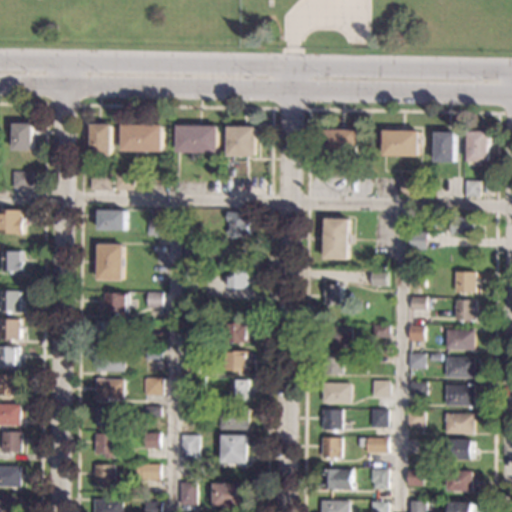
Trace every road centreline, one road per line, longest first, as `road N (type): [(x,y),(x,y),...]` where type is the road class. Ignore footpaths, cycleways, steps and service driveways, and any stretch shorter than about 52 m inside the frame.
road 1 (tertiary): [(0,85),(511,92)]
road 2 (tertiary): [(511,65),(0,58)]
road 3 (residential): [(59,511),(65,60)]
road 4 (residential): [(287,511),(294,61)]
